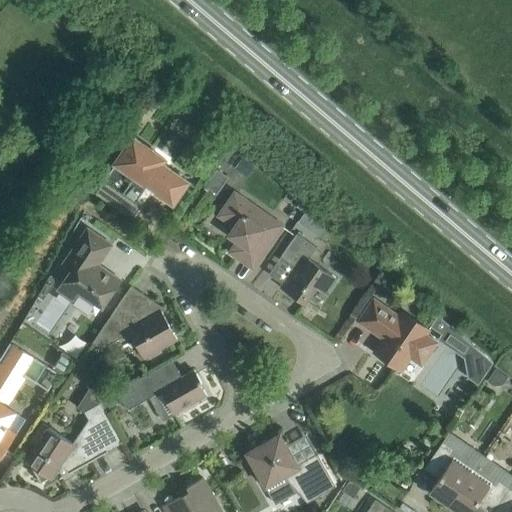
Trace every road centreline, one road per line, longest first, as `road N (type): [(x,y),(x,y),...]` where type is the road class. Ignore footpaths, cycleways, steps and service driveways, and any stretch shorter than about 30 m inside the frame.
road 1 (secondary): [(511,272),(188,0)]
road 2 (residential): [(245,415),(309,372),(314,343),(217,275),(194,292),(194,317)]
road 3 (residential): [(61,511),(245,415)]
